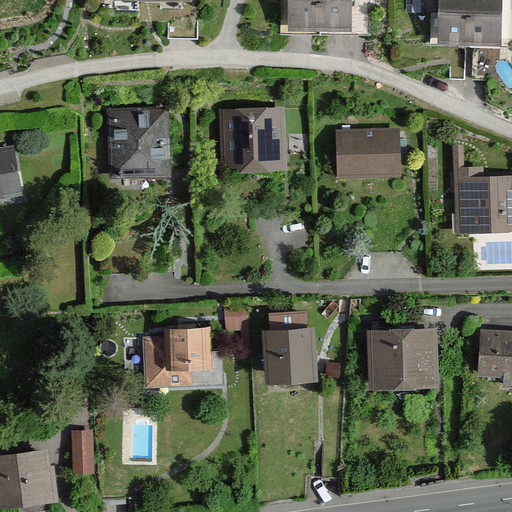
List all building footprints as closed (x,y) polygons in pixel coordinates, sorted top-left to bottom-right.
[(348,0),(285,0),(286,30),(349,28),(348,0)] [(497,0),(433,0),(432,44),(496,47),(497,0)] [(159,107),(98,109),(100,180),(179,178),(178,131),(159,107)] [(281,107),(214,110),(217,173),(284,170),(281,107)] [(392,126),(333,130),(336,180),(395,176),(392,126)] [(444,144),(448,238),(507,235),(506,228),(511,227),(511,177),(480,179),(479,169),(461,170),(460,144),(444,144)] [(0,204),(24,201),(14,149),(0,151),(0,204)] [(307,310),(268,311),(268,325),(308,324),(307,310)] [(168,340),(137,341),(140,390),(190,388),(189,369),(211,368),(208,326),(167,328),(168,340)] [(312,328),(258,331),(260,383),(315,380),(312,328)] [(511,330),(472,329),(470,377),(499,378),(499,391),(511,391),(511,330)] [(362,332),(364,385),(435,383),(433,330),(362,332)] [(88,430),(64,432),(69,480),(93,478),(88,430)] [(43,449),(0,454),(0,506),(49,500),(43,449)]
